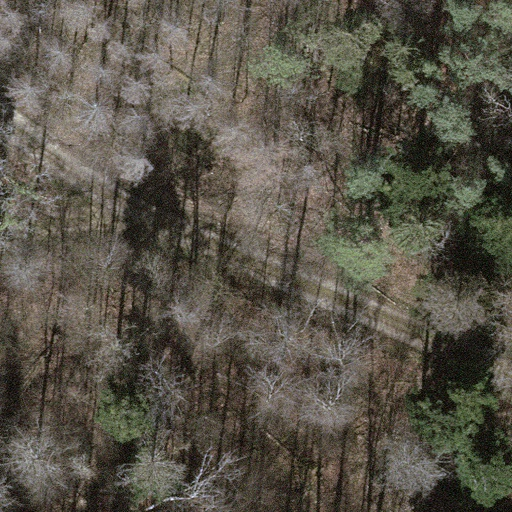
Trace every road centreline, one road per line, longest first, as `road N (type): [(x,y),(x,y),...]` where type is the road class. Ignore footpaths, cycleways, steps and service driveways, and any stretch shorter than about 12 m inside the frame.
road 1 (track): [(0,111),(128,195),(511,365)]
road 2 (track): [(128,195),(35,212),(0,233)]
